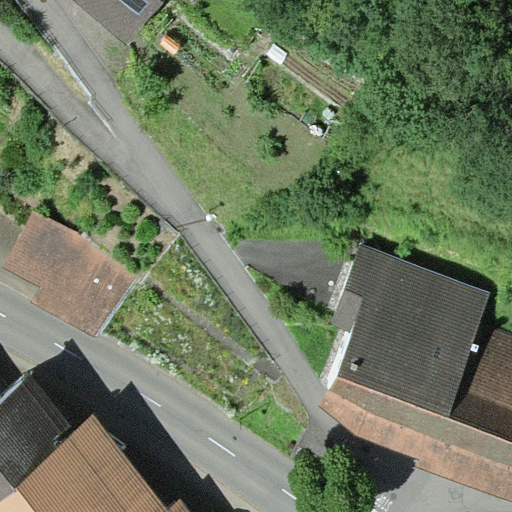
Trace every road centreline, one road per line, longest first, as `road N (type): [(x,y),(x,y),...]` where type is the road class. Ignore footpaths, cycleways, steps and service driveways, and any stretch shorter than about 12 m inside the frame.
road 1 (tertiary): [(0,313),(206,438),(307,511)]
road 2 (residential): [(385,511),(392,501),(511,505)]
